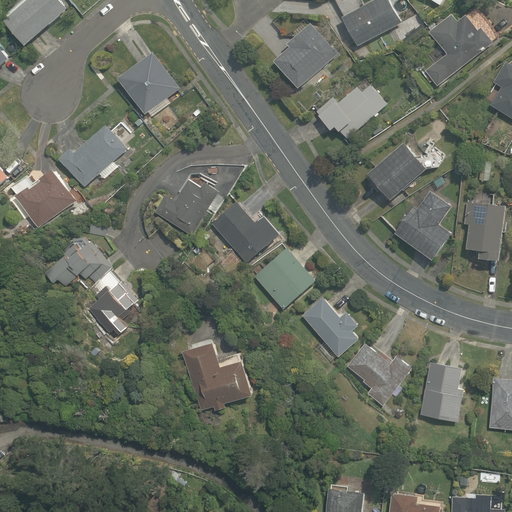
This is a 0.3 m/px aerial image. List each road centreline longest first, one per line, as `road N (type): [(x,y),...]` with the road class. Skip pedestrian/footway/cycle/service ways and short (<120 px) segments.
road 1 (tertiary): [(511,327),(429,304),(384,276),(305,190),(176,0)]
road 2 (residential): [(49,89),(82,46),(138,0)]
